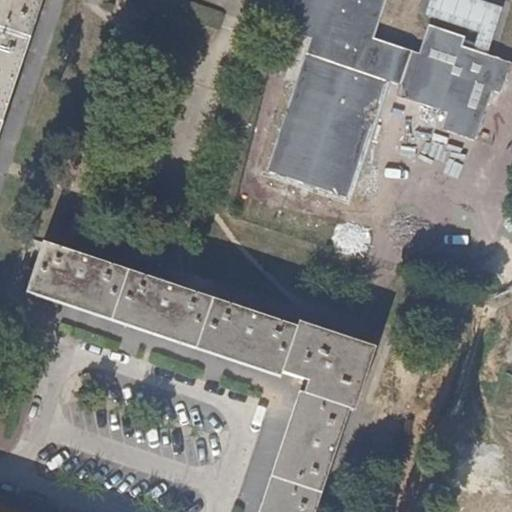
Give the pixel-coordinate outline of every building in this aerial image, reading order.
[(0,0),(0,127),(42,0),(0,0)] [(387,0),(302,0),(293,27),(317,35),(327,38),(322,54),(312,51),(273,170),(353,195),(389,88),(391,78),(407,83),(404,93),(452,108),(447,124),(483,136),(499,87),(507,89),(511,74),(511,62),(467,47),(469,37),(432,24),(422,55),(404,49),(405,44),(376,35),(387,0)] [(327,38),(317,35),(312,51),(322,54),(327,38)] [(389,88),(404,93),(407,83),(391,78),(389,88)] [(308,383),(303,398),(349,413),(369,352),(43,245),(28,290),(83,308),(160,334),(261,367),(301,381),(308,383)] [(316,511),(349,413),(303,398),(291,433),(264,511),(316,511)]
